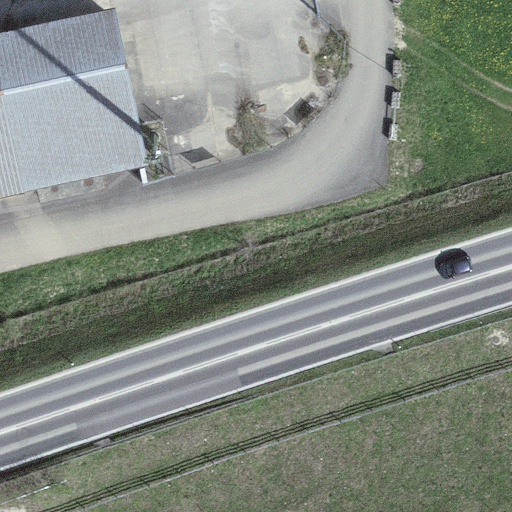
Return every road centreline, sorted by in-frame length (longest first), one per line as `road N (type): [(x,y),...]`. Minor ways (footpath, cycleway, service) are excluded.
road 1 (motorway): [(511,270),(0,437)]
road 2 (residential): [(0,263),(331,179),(371,123),(371,0)]
